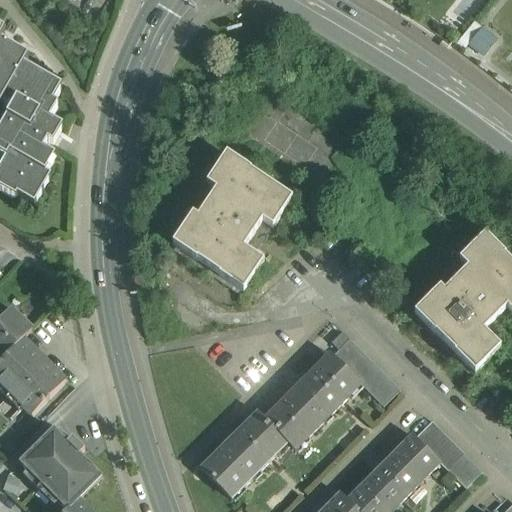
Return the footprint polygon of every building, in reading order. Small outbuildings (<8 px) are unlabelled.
[(476,19),(461,39),(485,57),(500,38),(476,19)] [(0,109),(2,105),(24,69),(29,61),(3,46),(6,41),(0,37),(0,109)] [(24,69),(2,105),(13,111),(0,133),(0,156),(7,161),(0,172),(0,190),(15,200),(17,197),(34,207),(51,179),(46,176),(55,159),(44,152),(48,144),(53,147),(63,130),(51,123),(59,108),(54,105),(62,90),(24,69)] [(250,172),(226,156),(206,186),(215,192),(196,220),(192,217),(172,247),(196,263),(197,261),(219,276),(218,278),(243,294),(263,264),(250,256),(269,228),(272,230),(291,201),(249,173),(250,172)] [(484,237),(459,263),(467,271),(444,294),(440,290),(414,316),(434,336),(435,335),(456,355),(455,356),(475,376),(501,351),(490,340),(511,318),(511,266),(503,257),(504,256),(484,237)] [(11,312),(0,323),(0,359),(2,362),(23,341),(32,332),(11,312)] [(343,334),(332,345),(339,353),(350,342),(343,334)] [(67,384),(23,341),(2,362),(0,364),(0,394),(20,414),(24,410),(33,419),(67,384)] [(339,353),(333,359),(342,368),(360,351),(350,342),(339,353)] [(360,351),(342,368),(351,376),(368,359),(360,351)] [(265,421),(264,422),(295,453),(362,387),(359,384),(351,376),(342,368),(333,359),(331,356),(265,421)] [(368,359),(351,376),(359,384),(376,367),(368,359)] [(376,367),(359,384),(362,387),(367,392),(384,375),(376,367)] [(384,375),(367,392),(376,401),(393,384),(384,375)] [(393,384),(376,401),(384,409),(401,392),(393,384)] [(258,414),(201,471),(232,502),(288,446),(264,422),(265,421),(258,414)] [(433,423),(415,441),(424,449),(441,432),(433,423)] [(54,431),(20,465),(66,511),(68,511),(78,503),(78,504),(102,480),(80,457),(85,452),(73,440),(67,445),(54,431)] [(441,432),(424,449),(433,458),(450,441),(441,432)] [(349,502),(357,511),(394,511),(441,466),(433,458),(424,449),(415,441),(413,438),(349,502)] [(450,441),(433,458),(441,466),(458,449),(450,441)] [(458,449),(441,466),(449,474),(466,457),(458,449)] [(466,457),(449,474),(457,483),(475,465),(466,457)] [(475,465),(457,483),(466,491),(483,474),(475,465)] [(357,511),(349,502),(342,495),(324,511),(357,511)] [(86,511),(78,504),(78,503),(68,511),(86,511)]
